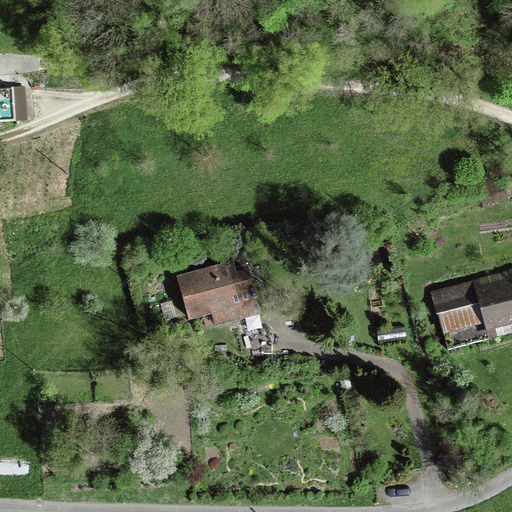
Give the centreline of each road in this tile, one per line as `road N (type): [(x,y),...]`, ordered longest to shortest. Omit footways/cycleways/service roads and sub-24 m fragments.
road 1 (unclassified): [(232,511),(0,507)]
road 2 (unclassified): [(511,476),(428,506),(345,511)]
